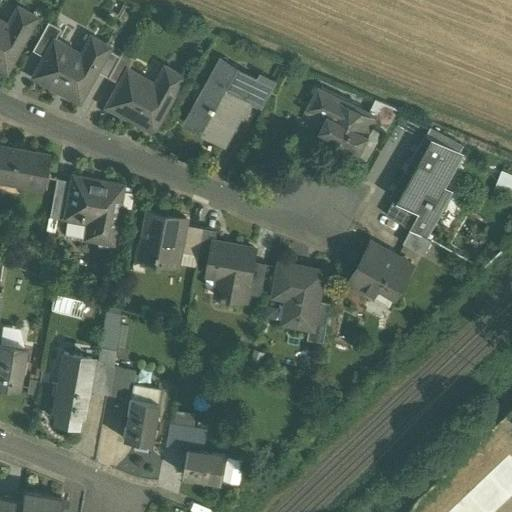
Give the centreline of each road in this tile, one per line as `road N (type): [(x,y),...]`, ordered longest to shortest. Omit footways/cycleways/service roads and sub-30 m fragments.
road 1 (residential): [(0,107),(305,228)]
road 2 (residential): [(0,443),(136,501)]
